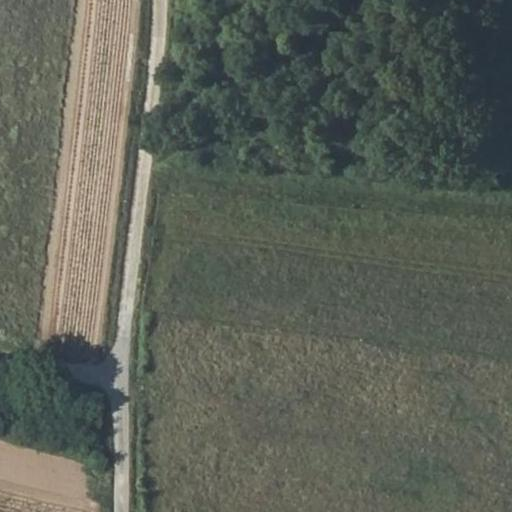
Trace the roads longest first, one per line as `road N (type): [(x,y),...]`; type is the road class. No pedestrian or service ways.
road 1 (track): [(121,376),(161,0)]
road 2 (unclassified): [(122,511),(121,376)]
road 3 (track): [(121,376),(0,351)]
